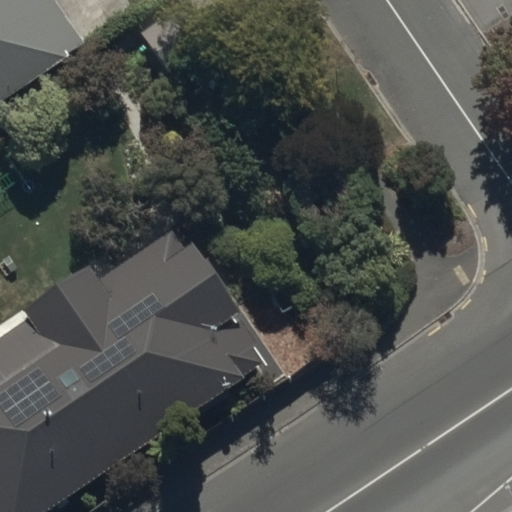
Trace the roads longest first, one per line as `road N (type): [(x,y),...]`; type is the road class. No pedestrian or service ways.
road 1 (secondary): [(326,511),(511,391)]
road 2 (residential): [(387,0),(511,182)]
